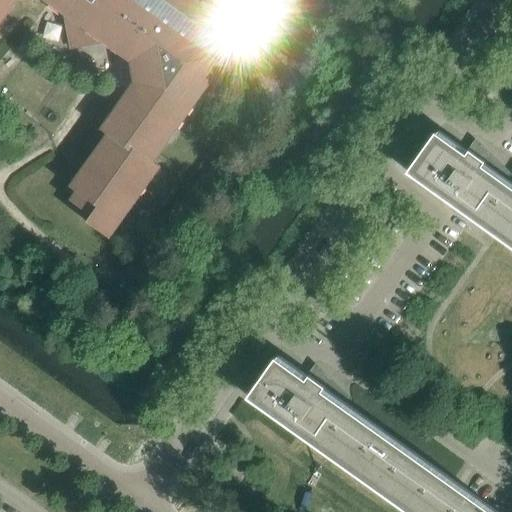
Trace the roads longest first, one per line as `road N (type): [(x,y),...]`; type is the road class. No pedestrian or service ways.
road 1 (residential): [(265,323),(308,352),(335,351),(341,365),(448,439),(501,464)]
road 2 (residential): [(140,499),(265,323)]
road 3 (residential): [(265,323),(376,167)]
road 4 (tertiary): [(140,499),(0,400)]
